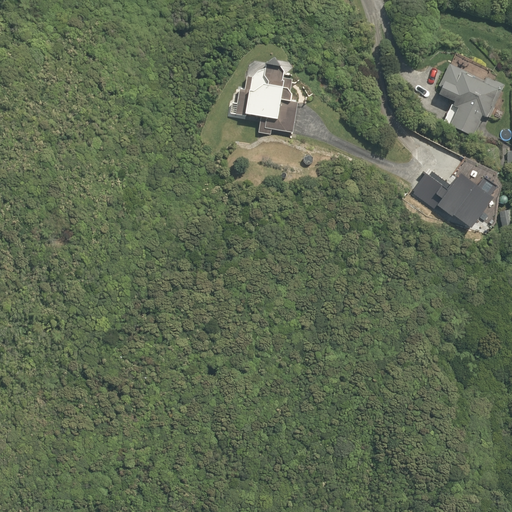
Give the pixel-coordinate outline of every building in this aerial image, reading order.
[(292,81),(282,78),(283,73),(274,59),(266,65),(269,65),(267,70),(258,72),(252,79),(247,78),(245,91),(240,90),(237,105),(232,104),(231,114),(261,119),(259,134),(270,135),(271,130),(293,134),(297,104),(291,103),(292,95),(290,94),(292,81)] [(485,81),(450,62),(438,85),(443,88),(439,95),(453,103),(443,122),(474,137),(477,132),(481,123),(484,117),(487,119),(504,86),(487,78),(485,81)] [(414,188),(427,203),(444,188),(431,173),(414,188)] [(467,185),(455,181),(446,207),(459,211),(474,217),(483,194),(466,188),(467,185)] [(511,235),(511,231),(509,210),(499,212),(503,237),(511,235)]
